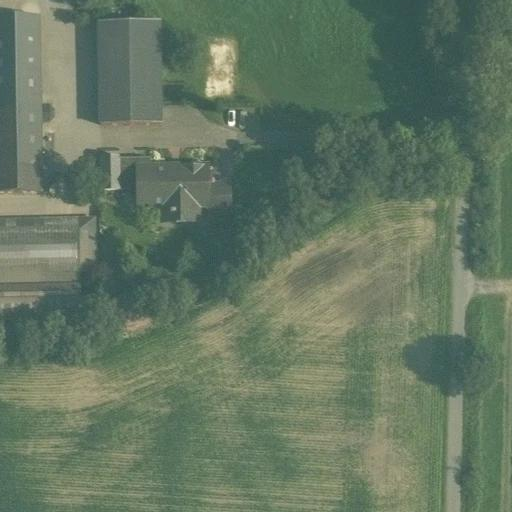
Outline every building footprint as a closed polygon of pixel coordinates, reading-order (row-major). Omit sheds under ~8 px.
[(38,20),(0,20),(0,196),(41,196),(38,20)] [(158,25),(98,26),(99,129),(160,128),(158,25)] [(118,158),(100,158),(101,193),(119,192),(119,191),(118,181),(118,161),(118,158)] [(118,181),(137,181),(137,171),(150,170),(150,160),(118,161),(118,181)] [(207,169),(150,170),(137,171),(137,181),(137,191),(138,209),(168,208),(168,218),(196,217),(196,208),(206,207),(208,207),(207,186),(207,169)] [(137,181),(118,181),(119,191),(137,191),(137,181)] [(228,185),(207,186),(208,207),(206,207),(206,212),(229,211),(228,185)] [(78,221),(0,222),(0,291),(79,290),(79,276),(79,245),(78,221)] [(92,221),(78,221),(79,245),(91,245),(92,245),(92,221)] [(91,245),(79,245),(79,276),(91,276),(91,245)] [(79,290),(0,291),(0,322),(80,321),(79,290)]
